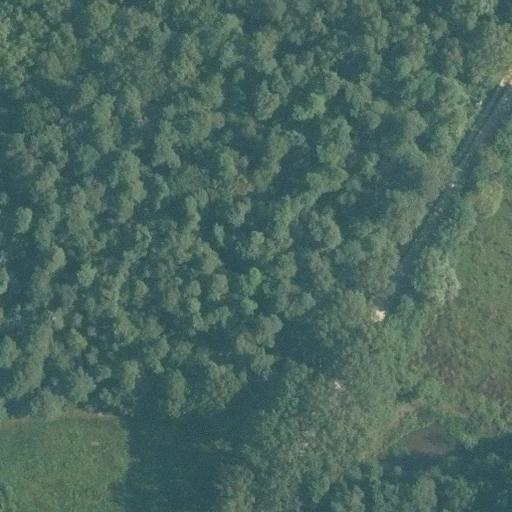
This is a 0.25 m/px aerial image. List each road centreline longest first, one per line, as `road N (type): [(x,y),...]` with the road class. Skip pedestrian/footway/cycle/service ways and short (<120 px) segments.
road 1 (track): [(411,259),(259,511)]
road 2 (track): [(511,91),(411,259)]
